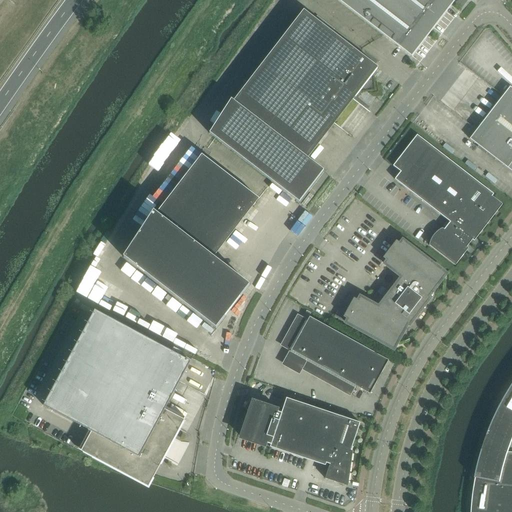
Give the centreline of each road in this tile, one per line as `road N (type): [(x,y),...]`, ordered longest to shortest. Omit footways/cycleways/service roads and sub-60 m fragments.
road 1 (unclassified): [(306,511),(215,475),(215,448),(249,336),(284,268),(471,23),(491,12),(511,27)]
road 2 (unknown): [(97,288),(296,0)]
road 3 (secondary): [(511,235),(437,332),(398,400),(371,511)]
road 4 (unknown): [(97,288),(238,367),(371,404)]
road 5 (unknown): [(97,288),(34,399),(50,423),(147,472)]
road 6 (secondary): [(397,511),(406,459),(437,380),(511,278)]
road 7 (unknown): [(316,0),(423,85)]
road 8 (motorway): [(0,103),(74,0)]
